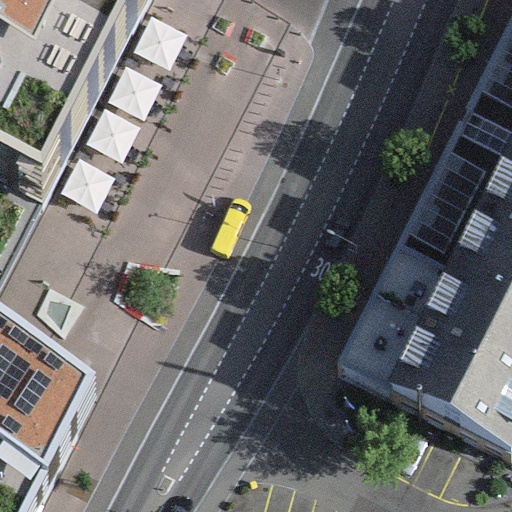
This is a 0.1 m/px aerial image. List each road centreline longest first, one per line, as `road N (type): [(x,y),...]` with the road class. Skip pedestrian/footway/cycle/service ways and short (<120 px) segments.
road 1 (primary): [(401,0),(151,511)]
road 2 (unknown): [(0,201),(106,0)]
